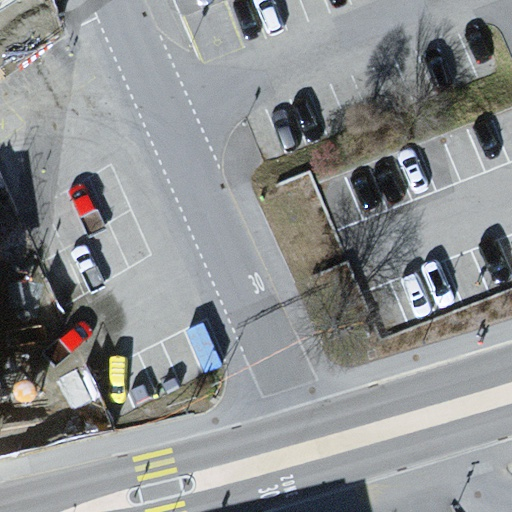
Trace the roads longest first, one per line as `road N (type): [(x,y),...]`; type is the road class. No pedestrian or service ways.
road 1 (unclassified): [(319,456),(119,0)]
road 2 (unclassified): [(72,511),(319,456)]
road 3 (unclassified): [(319,456),(511,408)]
